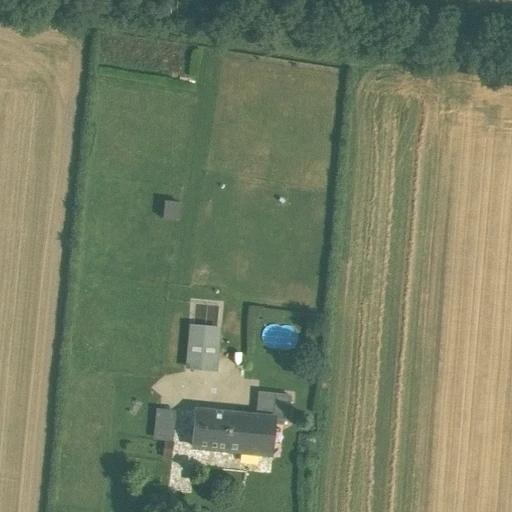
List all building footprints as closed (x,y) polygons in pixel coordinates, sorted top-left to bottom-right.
[(164,200),(162,216),(183,219),(186,203),(164,200)] [(193,330),(190,368),(214,370),(216,331),(193,330)] [(258,395),(256,418),(265,419),(288,421),(290,398),(258,395)] [(177,442),(180,410),(157,408),(154,440),(177,442)] [(256,418),(196,412),(193,449),(261,456),(265,419),(256,418)]
